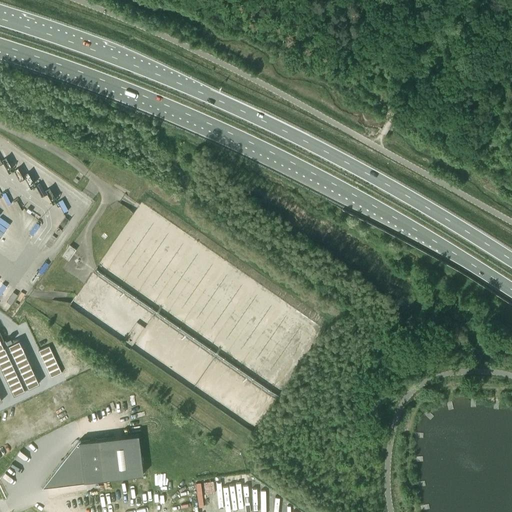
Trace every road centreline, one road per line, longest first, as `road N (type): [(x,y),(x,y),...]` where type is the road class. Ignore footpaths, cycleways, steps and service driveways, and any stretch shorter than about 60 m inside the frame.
road 1 (trunk): [(0,45),(268,152),(511,290)]
road 2 (trunk): [(511,261),(269,124),(0,18)]
